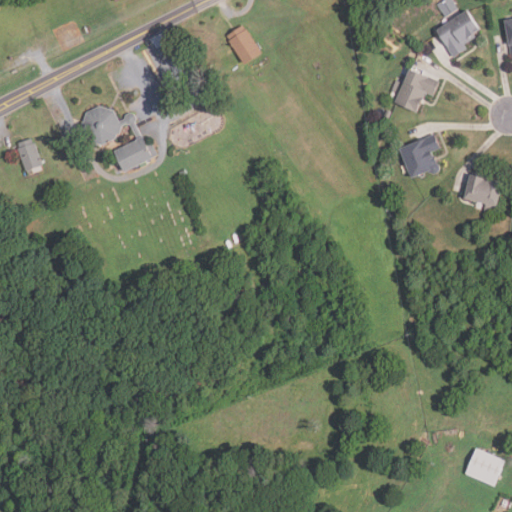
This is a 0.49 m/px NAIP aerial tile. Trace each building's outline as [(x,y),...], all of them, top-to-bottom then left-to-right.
[(437,32),(454,59),(468,50),(464,45),(482,34),(468,12),(437,32)] [(264,52),(247,64),(229,36),(244,26),(246,29),(248,28),(264,52)] [(440,83),(410,70),(395,105),(418,114),(426,94),(434,98),(440,83)] [(117,139),(104,145),(89,141),(82,128),(87,113),(101,106),(115,110),(123,127),(117,139)] [(159,156),(126,172),(122,164),(119,165),(113,152),(137,141),(137,139),(143,136),(150,151),(155,149),(159,156)] [(439,171),(434,154),(440,152),(435,137),(400,148),(411,180),(439,171)] [(36,143),(34,143),(32,139),(19,143),(20,148),(19,148),(27,171),(44,165),(36,143)] [(465,202),(485,206),(484,212),(496,214),(502,183),(470,177),(465,202)] [(19,218),(6,224),(2,214),(14,208),(19,218)] [(496,487),(467,474),(478,448),(507,461),(496,487)]
